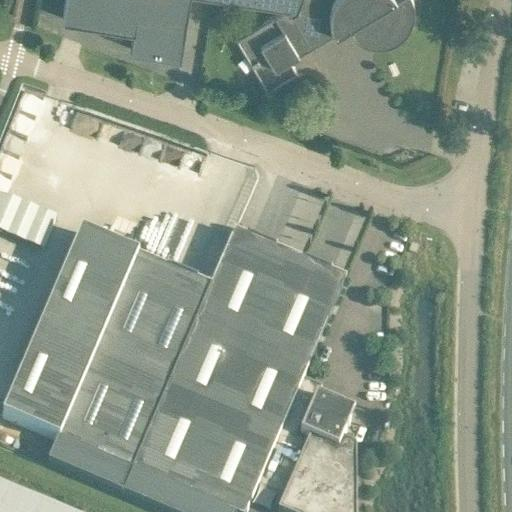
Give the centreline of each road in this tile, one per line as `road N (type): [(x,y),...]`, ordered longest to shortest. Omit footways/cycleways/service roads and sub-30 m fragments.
road 1 (unclassified): [(475,218),(0,59)]
road 2 (unclassified): [(473,511),(475,218)]
road 3 (unclassified): [(475,218),(505,0)]
